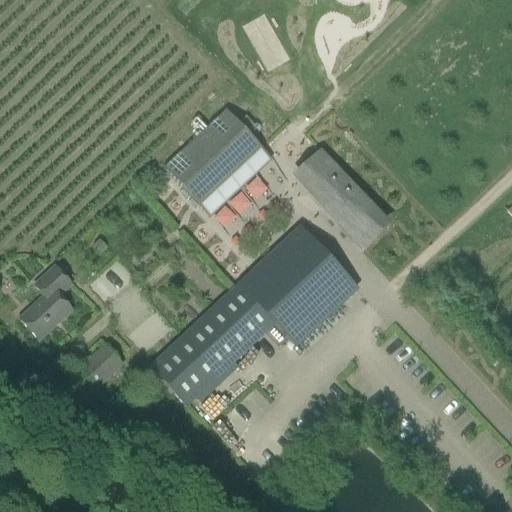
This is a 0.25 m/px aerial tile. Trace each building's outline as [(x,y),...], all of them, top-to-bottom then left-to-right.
[(260,152),(237,127),(224,113),(161,171),(197,210),(251,161),(260,152)] [(331,168),(307,197),(359,254),(384,224),(331,168)] [(149,372),(182,408),(261,334),(276,350),(286,340),(292,347),(295,344),(338,304),(353,291),(327,262),(298,232),(149,372)] [(480,270),(492,258),(468,235),(456,248),(480,270)] [(17,322),(37,343),(69,313),(56,299),(69,287),(53,270),(32,288),(42,299),(17,322)] [(103,349),(77,373),(94,391),(119,367),(103,349)]
